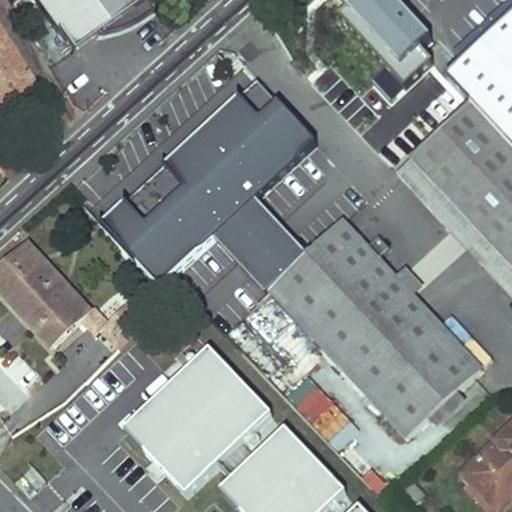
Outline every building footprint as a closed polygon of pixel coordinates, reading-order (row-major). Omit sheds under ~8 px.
[(150,9),(143,0),(32,0),(59,37),(86,18),(94,29),(95,30),(103,30),(114,28),(125,25),(135,20),(144,14),(150,9)] [(434,45),(416,25),(393,0),(338,0),(387,52),(399,41),(417,60),(434,45)] [(86,18),(59,37),(67,48),(94,29),(86,18)] [(511,24),(451,82),(474,107),(413,162),(511,268),(511,24)] [(0,117),(28,101),(32,108),(43,102),(0,30),(0,117)] [(315,143),(260,83),(122,210),(179,270),(217,234),(269,289),(270,290),(258,301),(357,407),(351,412),(385,452),(405,434),(476,368),(341,222),(305,255),(253,201),(315,143)] [(179,270),(122,210),(104,226),(160,286),(179,270)] [(26,263),(38,253),(19,234),(2,250),(10,260),(19,254),(26,263)] [(2,250),(0,251),(0,289),(55,350),(91,316),(38,253),(26,263),(19,254),(10,260),(2,250)] [(408,275),(400,283),(415,302),(424,294),(408,275)] [(133,302),(101,334),(119,352),(120,351),(151,319),(133,302)] [(360,473),(372,462),(246,330),(234,343),(360,473)] [(213,354),(128,435),(156,465),(168,478),(189,500),(275,420),(213,354)] [(288,434),(223,496),(238,511),(332,511),(348,498),(288,434)] [(511,437),(468,478),(498,511),(511,498),(511,437)] [(156,465),(147,474),(159,486),(168,478),(156,465)] [(378,473),(367,478),(377,501),(388,496),(378,473)]
